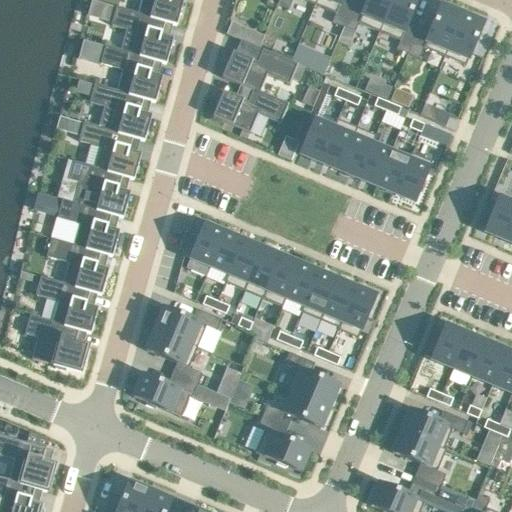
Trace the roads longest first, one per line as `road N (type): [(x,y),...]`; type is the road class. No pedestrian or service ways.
road 1 (residential): [(511,65),(325,511)]
road 2 (residential): [(94,428),(213,0)]
road 3 (residential): [(304,511),(94,428)]
